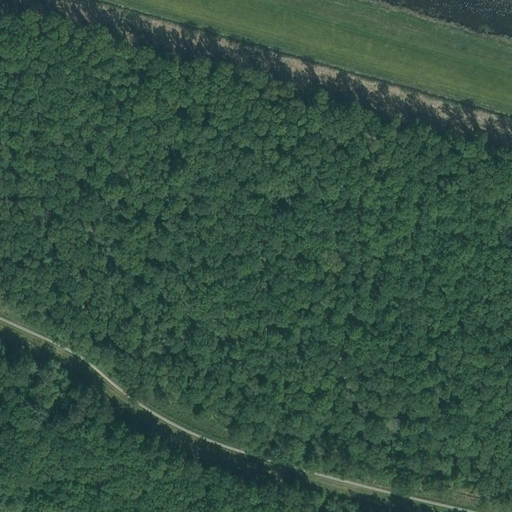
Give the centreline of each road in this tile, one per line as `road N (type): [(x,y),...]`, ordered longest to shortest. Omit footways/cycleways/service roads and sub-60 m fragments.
road 1 (track): [(0,326),(78,364),(191,439),(440,511)]
road 2 (track): [(511,74),(248,0)]
